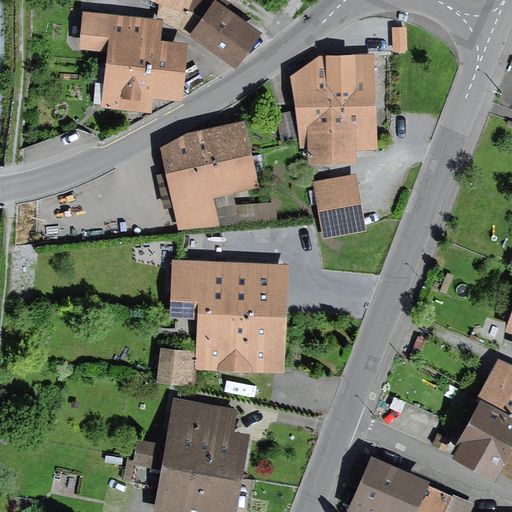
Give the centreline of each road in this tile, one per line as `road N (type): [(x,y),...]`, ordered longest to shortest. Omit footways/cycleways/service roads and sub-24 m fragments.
road 1 (unclassified): [(339,437),(488,40)]
road 2 (unclassified): [(0,191),(82,172),(263,66),(347,0)]
road 3 (residential): [(511,496),(339,437)]
